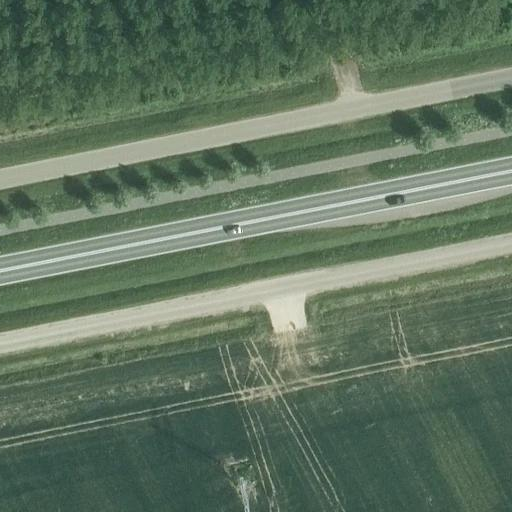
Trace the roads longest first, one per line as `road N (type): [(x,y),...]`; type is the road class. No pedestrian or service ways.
road 1 (unclassified): [(0,180),(511,77)]
road 2 (trunk): [(0,270),(511,168)]
road 3 (unclassified): [(0,345),(511,245)]
